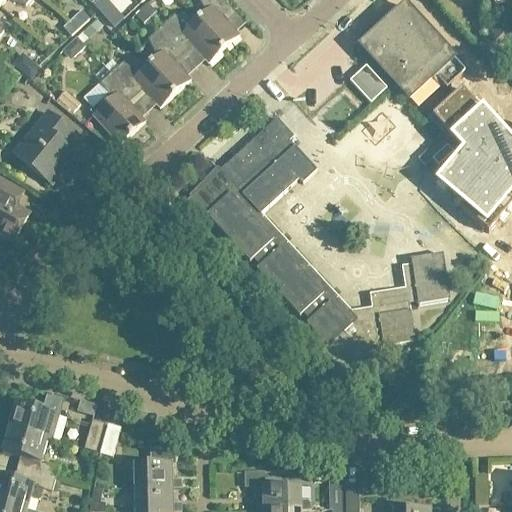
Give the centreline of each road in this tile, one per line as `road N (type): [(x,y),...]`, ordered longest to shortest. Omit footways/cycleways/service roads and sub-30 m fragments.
road 1 (residential): [(455,445),(338,446),(215,414)]
road 2 (residential): [(215,414),(0,353)]
road 3 (residential): [(135,183),(288,43)]
road 4 (residential): [(0,311),(119,197)]
